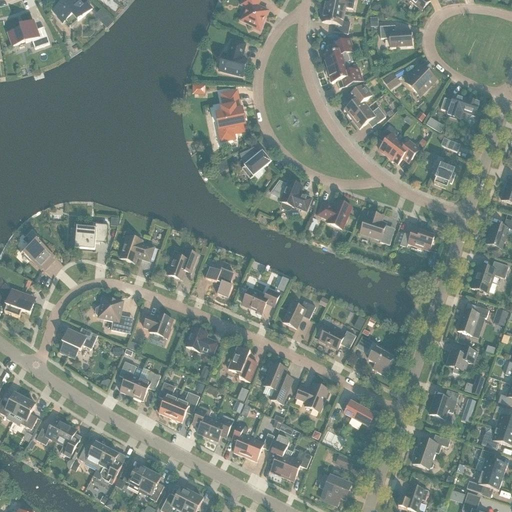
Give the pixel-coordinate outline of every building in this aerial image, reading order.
[(77,0),(65,0),(53,11),(58,17),(57,19),(61,24),(63,23),(65,22),(72,16),(77,22),(92,9),(87,3),(83,7),(77,0)] [(260,33),(263,26),(262,25),(268,13),(257,7),(260,0),(243,0),(241,6),(247,9),(241,22),(254,28),(253,29),(260,33)] [(324,12),(344,16),(345,9),(353,10),(355,0),(340,0),(340,3),(327,0),(324,12)] [(422,12),(430,2),(427,0),(405,0),(409,3),(410,2),(422,12)] [(378,4),(375,3),(373,2),(370,9),(377,12),(380,5),(378,4)] [(99,12),(98,13),(94,17),(100,23),(107,16),(101,10),(99,12)] [(343,22),(344,16),(324,12),(322,23),(335,26),(334,33),(348,36),(350,24),(343,22)] [(370,28),(378,28),(378,18),(370,18),(370,28)] [(37,31),(34,22),(19,27),(20,30),(8,34),(12,47),(25,43),(25,44),(32,42),(35,50),(50,45),(44,29),(37,31)] [(395,34),(395,27),(380,28),(380,41),(389,40),(390,48),(412,47),(411,33),(395,34)] [(242,60),(246,45),(232,42),(228,57),(223,56),(219,72),(243,78),(247,62),(242,60)] [(334,54),(323,57),(325,64),(324,64),(326,71),(348,64),(352,63),(350,55),(354,54),(351,42),(344,43),(331,46),(334,54)] [(348,64),(326,71),(328,78),(329,78),(331,84),(337,82),(342,81),(344,89),(357,85),(363,82),(359,70),(351,73),(348,64)] [(420,98),(436,82),(421,67),(405,83),(420,98)] [(390,92),(400,85),(393,74),(383,82),(390,92)] [(205,96),(206,86),(192,86),(192,96),(205,96)] [(352,121),(368,108),(364,103),(372,97),(363,86),(351,95),(356,101),(344,111),(352,121)] [(239,112),(238,107),(239,106),(237,93),(222,96),(225,108),(222,109),(223,115),(216,116),(221,142),(234,140),(233,134),(244,132),(242,126),(246,125),(245,122),(247,122),(245,114),(244,114),(243,111),(239,112)] [(479,105),(454,96),(452,102),(444,99),(441,111),(448,113),(447,117),(460,121),(463,114),(468,115),(470,119),(473,117),(475,118),(479,105)] [(368,108),(352,121),(359,131),(372,121),(376,126),(386,119),(378,109),(372,114),(368,108)] [(424,116),(422,115),(420,113),(416,119),(421,123),(425,117),(424,116)] [(433,121),(432,120),(430,119),(430,120),(426,126),(433,130),(434,129),(435,127),(437,123),(433,121)] [(388,159),(401,142),(395,138),(398,134),(390,128),(379,141),(384,145),(379,151),(388,159)] [(457,154),(460,146),(444,140),(441,147),(457,154)] [(401,142),(388,159),(398,166),(403,159),(409,164),(420,151),(409,143),(406,147),(401,142)] [(260,155),(254,149),(240,156),(242,161),(243,163),(245,167),(242,170),(250,181),(271,164),(262,154),(260,155)] [(452,185),(455,175),(453,174),(454,171),(446,168),(448,162),(438,158),(433,172),(438,174),(434,185),(447,190),(449,184),(452,185)] [(222,162),(220,163),(215,166),(219,175),(229,170),(224,161),(222,162)] [(511,183),(508,182),(501,202),(511,205),(511,183)] [(279,183),(271,195),(282,200),(280,203),(282,204),(282,206),(282,208),(283,210),(287,212),(289,212),(292,210),(293,209),(294,209),(295,208),(306,213),(312,200),(300,195),(303,188),(289,183),(287,186),(279,183)] [(343,231),(352,209),(337,202),(334,209),(323,205),(318,217),(329,221),(327,224),(343,231)] [(366,218),(360,235),(381,242),(380,244),(390,247),(392,241),(382,238),(386,225),(381,224),(383,218),(369,213),(368,219),(366,218)] [(315,220),(313,220),(311,219),(309,225),(315,228),(317,221),(316,220),(315,220)] [(511,231),(511,222),(506,221),(503,228),(494,225),(487,246),(501,250),(508,230),(511,231)] [(76,227),(74,250),(95,251),(96,243),(106,244),(108,226),(96,225),(95,229),(76,227)] [(434,238),(429,236),(430,234),(414,228),(411,237),(404,235),(400,247),(407,249),(408,245),(429,253),(434,238)] [(38,238),(32,232),(24,241),(29,246),(22,254),(41,272),(43,269),(45,270),(46,270),(48,269),(54,262),(52,260),(54,258),(38,242),(40,240),(38,237),(38,238)] [(149,263),(154,249),(141,245),(142,242),(128,238),(120,260),(135,265),(137,258),(149,263)] [(198,257),(187,252),(185,257),(174,252),(171,262),(173,263),(168,276),(182,281),(187,268),(193,270),(198,257)] [(505,280),(509,268),(494,263),(491,271),(480,267),(472,290),(487,295),(494,277),(505,280)] [(220,273),(210,269),(205,280),(217,284),(217,283),(221,285),(217,295),(228,300),(233,288),(230,287),(235,276),(221,270),(220,273)] [(12,292),(10,291),(5,285),(1,289),(0,291),(0,308),(0,309),(5,307),(6,307),(6,308),(7,308),(5,314),(20,319),(22,313),(30,316),(36,300),(12,291),(12,292)] [(253,292),(249,291),(243,306),(262,314),(266,305),(275,308),(280,296),(268,291),(265,298),(259,295),(258,293),(254,291),(253,292)] [(325,309),(329,301),(322,298),(319,306),(325,309)] [(120,317),(123,303),(103,299),(101,308),(99,307),(96,310),(95,314),(97,317),(99,318),(99,319),(113,322),(111,332),(130,336),(133,320),(120,317)] [(309,321),(315,308),(303,302),(300,309),(292,305),(283,324),(296,330),(302,317),(309,321)] [(486,320),(489,312),(476,308),(474,314),(465,311),(457,333),(472,337),(478,317),(486,320)] [(504,327),(508,314),(497,310),(492,324),(504,327)] [(173,321),(156,315),(155,318),(148,316),(143,329),(150,331),(149,333),(167,340),(171,330),(170,330),(173,321)] [(344,337),(326,328),(319,342),(338,351),(340,346),(349,350),(356,337),(347,333),(344,337)] [(98,337),(82,330),(79,336),(68,331),(62,344),(64,345),(60,354),(75,361),(79,352),(81,352),(83,347),(91,351),(98,337)] [(206,340),(208,335),(194,330),(190,339),(188,339),(185,346),(187,346),(186,348),(200,354),(200,353),(212,357),(217,345),(206,340)] [(137,353),(140,346),(130,342),(128,349),(137,353)] [(372,343),(365,354),(371,357),(368,361),(376,365),(374,368),(373,370),(374,370),(377,372),(384,376),(393,359),(375,349),(377,346),(372,343)] [(113,358),(123,357),(123,349),(113,349),(113,358)] [(250,384),(258,365),(248,361),(250,354),(237,349),(228,371),(241,376),(239,380),(250,384)] [(132,360),(135,354),(126,350),(124,357),(132,360)] [(474,366),(477,355),(465,350),(462,357),(451,353),(446,367),(454,370),(453,374),(460,376),(462,372),(465,373),(468,364),(474,366)] [(120,393),(131,398),(139,379),(132,376),(135,368),(124,364),(119,377),(125,380),(120,393)] [(283,406),(293,381),(285,378),(287,371),(273,365),(263,387),(275,392),(271,401),(283,406)] [(145,381),(139,379),(131,398),(143,403),(148,389),(154,392),(160,378),(149,374),(145,381)] [(484,380),(480,379),(477,378),(474,387),(467,384),(464,392),(471,395),(479,397),(484,380)] [(106,381),(104,382),(102,383),(101,386),(107,389),(111,382),(108,381),(106,381)] [(170,419),(178,400),(172,398),(175,389),(164,384),(158,398),(164,401),(159,415),(170,419)] [(202,386),(200,384),(198,384),(194,392),(201,395),(205,387),(202,386)] [(329,392),(314,386),(311,392),(301,387),(296,399),(306,404),(305,408),(320,414),(325,400),(327,401),(330,395),(328,394),(329,392)] [(511,386),(510,386),(506,398),(501,396),(498,404),(511,408),(511,406),(511,386)] [(453,415),(459,396),(447,392),(445,399),(436,396),(429,416),(444,421),(447,413),(453,415)] [(178,400),(170,419),(182,424),(188,410),(194,412),(200,398),(188,394),(185,403),(178,400)] [(13,424),(26,399),(19,395),(18,397),(14,395),(9,404),(2,401),(0,404),(0,414),(7,418),(6,420),(13,424)] [(26,399),(13,424),(20,427),(21,425),(31,431),(38,419),(31,416),(36,406),(32,404),(33,402),(26,399)] [(473,402),(471,401),(468,400),(461,421),(468,424),(476,403),(473,402)] [(240,415),(244,405),(236,402),(233,412),(240,415)] [(368,428),(374,417),(351,404),(345,415),(368,428)] [(208,439),(215,421),(209,418),(211,412),(200,408),(200,410),(199,409),(192,427),(199,430),(197,435),(208,439)] [(247,418),(250,410),(245,408),(241,416),(247,418)] [(496,429),(511,434),(511,420),(508,419),(510,412),(497,408),(492,420),(498,422),(496,429)] [(282,419),(280,418),(276,416),(274,421),(281,424),(284,420),(282,419)] [(215,421),(208,439),(218,443),(223,430),(229,432),(234,421),(223,417),(221,423),(215,421)] [(56,444),(66,426),(55,420),(48,433),(42,430),(36,442),(46,447),(50,440),(56,444)] [(378,422),(377,421),(376,420),(372,426),(377,429),(380,423),(379,422),(378,422)] [(279,424),(278,424),(274,422),(272,429),(279,431),(281,425),(279,424)] [(66,426),(56,444),(63,448),(60,454),(70,459),(76,448),(70,445),(77,432),(66,426)] [(245,459),(253,440),(246,437),(249,430),(239,426),(234,437),(239,440),(233,454),(245,459)] [(511,448),(511,434),(496,429),(493,436),(485,434),(481,447),(497,452),(499,445),(511,448)] [(345,440),(327,432),(322,444),(339,452),(345,440)] [(253,440),(245,459),(256,464),(262,449),(268,452),(274,438),(268,435),(264,444),(253,440)] [(282,478),(290,459),(284,456),(290,441),(279,436),(271,456),(277,458),(271,474),(282,478)] [(448,449),(450,442),(435,436),(433,444),(421,440),(413,466),(429,471),(429,469),(430,470),(432,469),(433,465),(432,463),(431,463),(434,454),(439,456),(442,447),(448,449)] [(96,470),(107,450),(96,444),(97,442),(90,438),(78,462),(85,466),(86,465),(96,470)] [(107,450),(96,470),(103,474),(101,477),(102,481),(104,483),(112,486),(126,458),(120,454),(119,456),(107,450)] [(475,471),(482,473),(503,480),(507,467),(493,462),(495,455),(482,451),(480,458),(475,471)] [(290,459),(282,478),(294,483),(300,468),(306,470),(312,457),(300,453),(297,461),(290,459)] [(349,472),(353,462),(339,456),(335,466),(349,472)] [(77,464),(76,464),(74,462),(70,470),(76,473),(80,466),(77,464)] [(140,492),(150,472),(138,466),(134,472),(129,469),(123,482),(128,485),(140,492)] [(150,472),(140,492),(151,497),(150,500),(156,503),(164,488),(158,485),(162,478),(150,472)] [(469,483),(466,490),(482,494),(484,487),(498,492),(499,492),(503,480),(482,473),(478,486),(469,483)] [(339,482),(341,477),(334,474),(331,479),(331,478),(322,500),(321,500),(337,507),(337,506),(340,499),(345,501),(351,487),(339,482)] [(425,503),(429,493),(410,486),(405,502),(401,500),(398,509),(406,511),(407,511),(410,511),(418,511),(422,501),(425,503)] [(179,511),(183,511),(193,494),(188,492),(187,493),(181,490),(174,502),(167,499),(160,511),(175,511),(176,510),(179,511)] [(458,494),(452,492),(449,500),(462,505),(465,496),(460,495),(458,494)] [(193,494),(183,511),(197,511),(203,501),(197,498),(198,497),(193,494)] [(477,511),(479,504),(466,500),(461,511),(477,511)] [(114,504),(111,503),(109,502),(106,507),(106,508),(112,511),(115,505),(114,504)]
